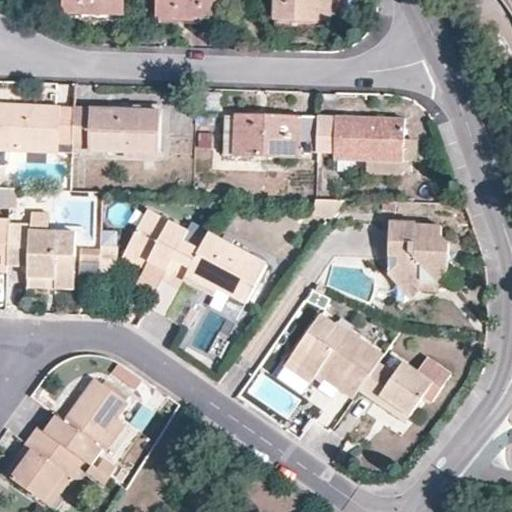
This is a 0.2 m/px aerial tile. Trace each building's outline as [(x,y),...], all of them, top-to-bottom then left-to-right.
[(64,0),(64,14),(124,15),(124,0),(64,0)] [(219,0),(159,0),(159,16),(219,18),(219,0)] [(319,21),(319,0),(277,0),(278,20),(319,21)] [(332,0),(319,0),(319,21),(331,21),(332,0)] [(510,13),(511,16),(511,0),(499,0),(505,6),(510,13)] [(0,110),(26,111),(26,105),(0,103),(0,110)] [(72,142),(74,107),(26,105),(26,111),(0,110),(0,148),(58,151),(59,142),(72,142)] [(159,111),(74,107),(72,142),(89,143),(89,150),(158,152),(159,111)] [(232,156),(233,114),(223,114),(221,156),(232,156)] [(317,150),(318,116),(233,114),(232,156),(300,158),(301,150),(317,150)] [(404,119),(318,116),(317,150),(335,151),(335,158),(370,159),(403,160),(403,139),(404,119)] [(415,139),(403,139),(403,160),(415,161),(415,139)] [(403,160),(370,159),(370,172),(402,173),(403,160)] [(333,217),(345,200),(315,198),(312,198),(313,216),(333,217)] [(29,230),(48,231),(49,212),(30,211),(30,225),(29,230)] [(136,284),(154,295),(162,281),(177,291),(182,280),(188,271),(198,251),(181,242),(186,232),(146,211),(126,250),(142,258),(138,266),(144,270),(136,284)] [(389,222),(388,255),(397,256),(396,283),(418,284),(419,291),(437,292),(436,281),(447,282),(448,243),(439,237),(439,225),(417,225),(414,222),(389,222)] [(30,225),(7,224),(6,265),(27,266),(27,288),(73,291),(76,232),(48,231),(29,230),(30,225)] [(181,242),(198,251),(207,235),(189,226),(186,232),(181,242)] [(266,266),(208,234),(198,251),(188,271),(219,287),(246,302),(266,266)] [(116,246),(99,246),(99,248),(99,258),(115,259),(116,246)] [(99,258),(99,248),(97,248),(97,255),(79,255),(79,262),(99,262),(99,258)] [(122,258),(138,266),(142,258),(126,250),(122,258)] [(397,256),(388,255),(388,274),(396,283),(397,256)] [(213,297),(219,287),(188,271),(182,280),(213,297)] [(437,292),(447,282),(436,281),(437,292)] [(418,284),(396,283),(410,300),(419,291),(418,284)] [(326,307),(330,299),(312,291),(308,297),(326,307)] [(326,377),(354,398),(359,390),(378,362),(383,354),(337,323),(336,325),(320,315),(289,359),(315,376),(318,372),(326,377)] [(315,376),(289,359),(286,365),(311,382),(314,377),(315,376)] [(378,362),(359,390),(376,402),(380,395),(410,415),(432,382),(403,361),(395,374),(378,362)] [(322,383),(326,377),(318,372),(315,376),(314,377),(322,383)] [(83,459),(91,464),(102,448),(97,444),(115,418),(126,401),(95,379),(81,398),(83,400),(67,423),(58,416),(46,433),(83,459)] [(351,438),(372,401),(358,394),(338,431),(351,438)] [(404,422),(410,415),(380,395),(376,402),(404,422)] [(129,428),(115,418),(97,444),(110,454),(129,428)] [(46,433),(39,427),(26,444),(34,449),(13,479),(43,500),(65,472),(71,476),(83,459),(46,433)] [(34,449),(26,444),(5,474),(13,479),(34,449)] [(100,456),(93,466),(111,478),(117,469),(100,456)] [(111,478),(93,466),(88,473),(106,485),(111,478)] [(51,505),(71,476),(65,472),(43,500),(51,505)]
